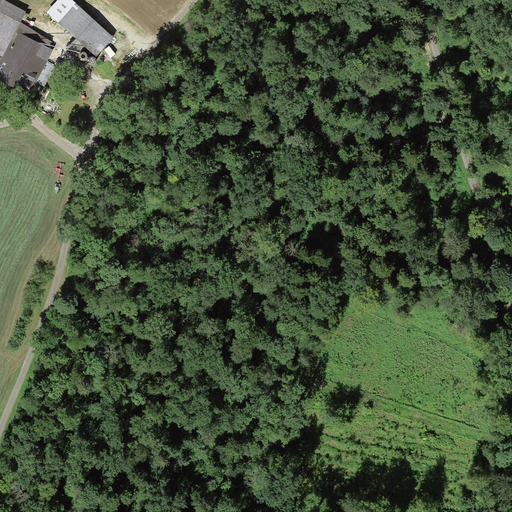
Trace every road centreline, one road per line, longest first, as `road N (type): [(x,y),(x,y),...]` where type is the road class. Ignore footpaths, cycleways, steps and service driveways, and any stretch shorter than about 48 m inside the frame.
road 1 (track): [(511,312),(419,0)]
road 2 (track): [(0,425),(61,256),(83,156)]
road 3 (track): [(195,0),(97,116),(83,156)]
